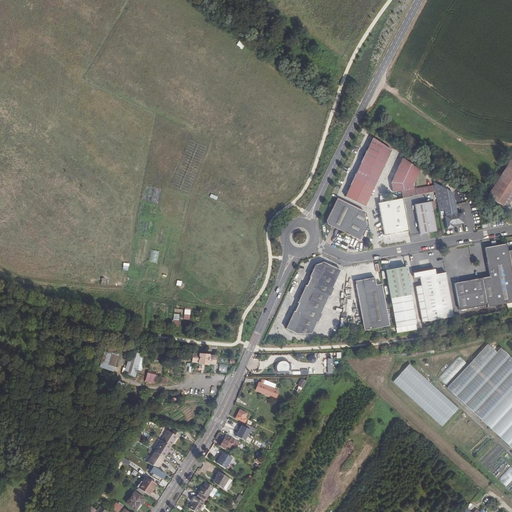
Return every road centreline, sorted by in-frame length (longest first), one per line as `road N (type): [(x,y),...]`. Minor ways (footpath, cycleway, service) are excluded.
road 1 (tertiary): [(158,511),(217,421),(292,251)]
road 2 (tertiary): [(305,224),(419,0)]
road 3 (unclassified): [(313,244),(348,259),(511,229)]
road 4 (track): [(376,82),(461,139),(511,148)]
